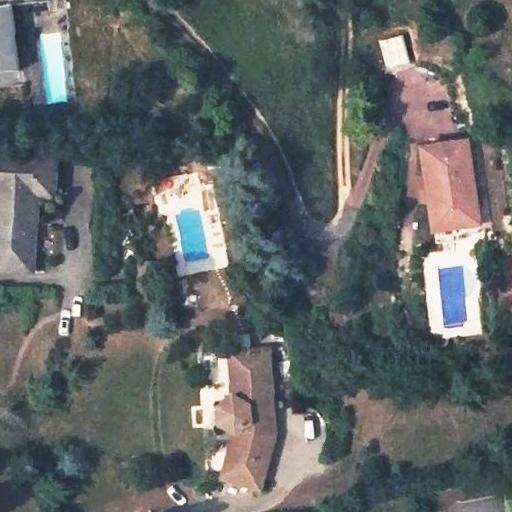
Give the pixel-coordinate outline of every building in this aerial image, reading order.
[(0,72),(22,70),(16,7),(0,8),(0,72)] [(481,220),(467,123),(422,129),(436,227),(481,220)] [(44,197),(46,156),(0,151),(0,268),(22,270),(26,195),(44,197)] [(276,436),(258,353),(235,358),(238,372),(218,376),(224,406),(214,414),(217,430),(232,437),(227,481),(266,486),(276,436)] [(218,376),(238,372),(235,358),(215,362),(218,376)]
